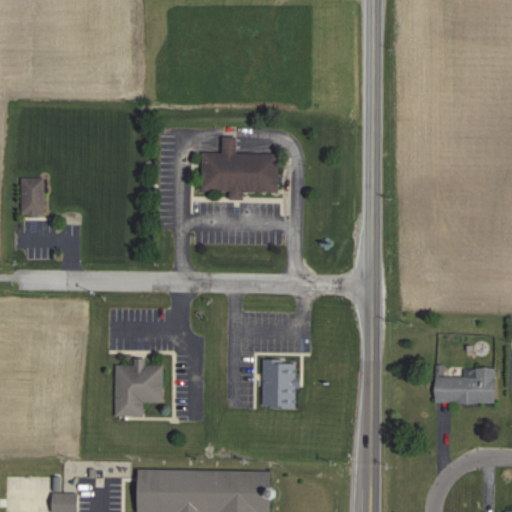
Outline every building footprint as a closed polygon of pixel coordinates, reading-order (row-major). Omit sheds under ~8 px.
[(204,190),(234,190),(234,198),(246,198),(246,190),(282,191),(282,153),(239,152),(239,136),(226,136),(225,152),(205,152),(204,190)] [(24,178),(24,215),(47,215),(47,178),(24,178)] [(266,360),(265,407),(300,407),(300,360),(266,360)] [(166,403),(166,364),(118,365),(118,416),(146,416),(146,403),(166,403)] [(437,403),(498,404),(499,368),(466,368),(466,377),(438,376),(437,403)] [(140,511),(274,511),(275,471),(142,469),(140,511)] [(80,511),(81,493),(55,493),(55,511),(80,511)]
